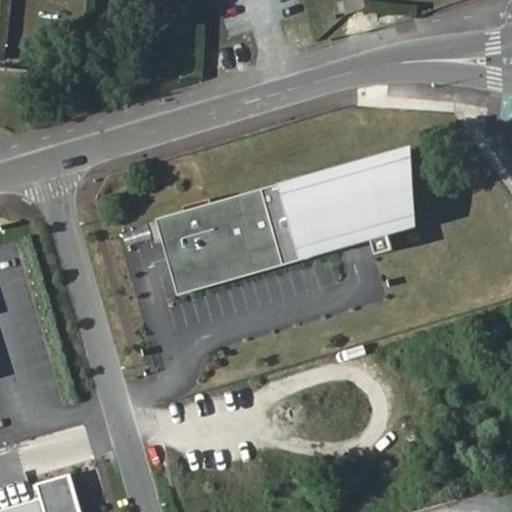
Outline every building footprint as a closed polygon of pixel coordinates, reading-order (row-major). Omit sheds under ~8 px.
[(360,0),(344,5),(349,16),(367,10),(363,0),(360,0)] [(373,242),(361,201),(372,198),(377,216),(385,214),(391,237),(418,230),(397,153),(214,203),(220,226),(191,234),(185,211),(159,219),(170,261),(180,295),(353,247),(373,242)] [(184,206),(191,234),(220,226),(214,203),(212,198),(184,206)] [(361,201),(377,257),(395,252),(391,237),(385,214),(377,216),(372,198),(361,201)] [(40,498),(0,510),(0,511),(82,511),(71,476),(36,486),(40,498)]
